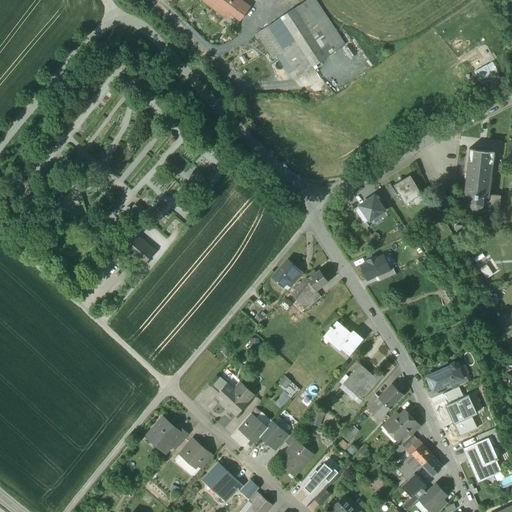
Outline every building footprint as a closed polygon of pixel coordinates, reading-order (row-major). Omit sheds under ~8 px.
[(250,7),(240,0),(203,0),(203,1),(216,10),(219,5),(240,20),(250,7)] [(315,0),(307,0),(257,33),(274,58),(278,55),(293,79),(345,45),(315,0)] [(502,81),(491,62),(475,72),(482,84),(491,79),(495,86),(502,81)] [(495,151),(469,148),(468,160),(469,160),(468,173),(466,173),(465,180),(467,180),(465,194),(470,195),(469,203),(473,208),(478,209),(484,204),(485,196),(489,196),(489,194),(491,183),(492,183),(493,176),(491,176),(493,163),(495,151)] [(410,176),(394,186),(405,205),(415,199),(414,199),(421,195),(422,195),(410,176)] [(397,196),(390,184),(385,187),(392,199),(397,196)] [(501,195),(489,194),(489,196),(485,196),(484,204),(487,205),(490,205),(489,208),(492,209),(499,209),(501,195)] [(370,221),(385,211),(375,197),(360,206),(370,221)] [(137,202),(133,207),(126,214),(132,220),(139,213),(144,209),(137,202)] [(364,225),(370,221),(360,206),(354,210),(364,225)] [(149,248),(135,236),(125,248),(139,260),(149,248)] [(149,248),(139,260),(144,265),(155,252),(149,248)] [(389,268),(383,257),(376,260),(375,258),(368,261),(369,263),(362,267),(368,280),(377,276),(390,270),(389,268)] [(298,270),(288,261),(273,278),(283,287),(286,283),(298,270)] [(390,270),(377,276),(380,282),(396,275),(392,266),(389,268),(390,270)] [(298,270),(286,283),(291,287),(303,274),(298,270)] [(319,271),(304,281),(308,287),(314,294),(316,292),(328,283),(319,271)] [(304,281),(302,284),(296,291),(301,295),(308,287),(304,281)] [(308,287),(301,295),(296,300),(306,310),(320,297),(316,292),(314,294),(308,287)] [(296,291),(292,295),(296,300),(301,295),(296,291)] [(351,336),(337,324),(327,336),(331,339),(329,341),(339,350),(341,348),(348,355),(361,341),(353,333),(351,336)] [(451,365),(427,376),(433,390),(450,383),(462,377),(462,376),(458,368),(459,366),(457,364),(455,363),(452,364),(451,365)] [(373,376),(360,364),(343,384),(362,401),(382,378),(384,376),(382,375),(377,371),(373,376)] [(462,377),(450,383),(453,389),(469,381),(466,374),(462,376),(462,377)] [(283,376),(277,384),(293,396),(299,388),(283,376)] [(220,377),(211,387),(219,394),(228,384),(228,385),(228,384),(220,377)] [(245,387),(239,394),(228,385),(228,384),(219,394),(216,397),(221,401),(219,403),(230,413),(231,411),(236,416),(254,395),(245,387)] [(403,395),(392,385),(380,399),(379,399),(385,404),(390,409),(403,395)] [(469,394),(444,405),(459,437),(478,428),(472,415),(477,412),(469,394)] [(380,399),(375,395),(365,407),(374,416),(385,404),(379,399),(380,399)] [(390,409),(385,404),(374,416),(380,420),(390,409)] [(405,411),(400,416),(395,412),(383,425),(398,441),(408,431),(416,423),(417,422),(405,411)] [(273,422),(261,412),(256,418),(267,428),(273,422)] [(251,414),(239,427),(243,431),(255,417),(251,414)] [(256,418),(255,417),(243,431),(243,432),(255,442),(260,436),(267,428),(256,418)] [(176,429),(163,418),(149,435),(163,447),(167,441),(176,449),(188,435),(178,426),(176,429)] [(285,432),(273,422),(267,428),(260,436),(272,447),(273,446),(285,432)] [(416,423),(408,431),(412,435),(413,434),(421,427),(416,423)] [(353,426),(342,436),(348,441),(358,431),(353,426)] [(289,436),(285,442),(292,448),(297,442),(301,438),(294,431),(289,436)] [(285,432),(273,446),(277,450),(285,442),(289,436),(285,432)] [(412,435),(402,445),(408,451),(418,440),(413,434),(412,435)] [(492,436),(473,444),(478,455),(468,460),(478,482),(486,478),(485,475),(500,468),(496,460),(498,459),(497,457),(494,451),(498,449),(492,436)] [(196,442),(193,446),(190,443),(179,454),(195,468),(198,465),(208,453),(208,452),(196,442)] [(309,452),(297,442),(292,448),(280,462),(294,474),(305,462),(302,460),(309,452)] [(422,444),(412,455),(422,466),(433,456),(422,444)] [(473,444),(463,448),(468,460),(478,455),(473,444)] [(208,453),(198,465),(202,469),(213,457),(208,453)] [(412,455),(403,462),(414,473),(422,466),(412,455)] [(433,456),(422,466),(432,476),(442,466),(433,456)] [(414,473),(403,462),(397,468),(408,479),(414,473)] [(236,480),(218,463),(203,479),(225,501),(238,487),(234,483),(236,480)] [(303,487),(311,494),(324,479),(332,470),(325,463),(318,471),(316,470),(309,478),(310,479),(303,487)] [(332,470),(324,479),(329,483),(338,473),(333,469),(332,470)] [(408,479),(401,486),(411,497),(421,487),(424,484),(414,473),(408,479)] [(250,481),(241,491),(250,499),(256,491),(259,489),(250,481)] [(430,490),(420,500),(429,510),(442,498),(446,495),(436,484),(430,490)] [(426,486),(423,489),(421,487),(414,494),(420,500),(430,490),(426,486)] [(325,489),(315,500),(320,505),(330,494),(325,489)] [(250,499),(248,501),(253,505),(261,495),(256,491),(250,499)] [(358,511),(361,509),(346,494),(338,501),(341,504),(336,510),(337,511),(358,511)] [(253,505),(247,511),(265,511),(272,504),(261,495),(253,505)] [(442,498),(429,510),(431,511),(439,511),(447,503),(442,498)]
